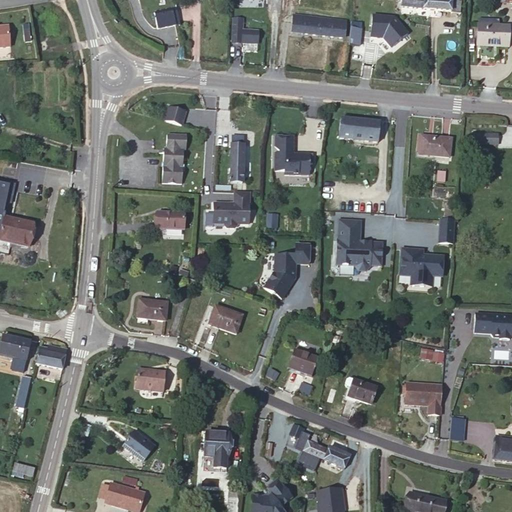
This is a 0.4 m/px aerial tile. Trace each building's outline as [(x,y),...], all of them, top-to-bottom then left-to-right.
[(334,0),(333,11),(338,12),(337,20),(345,21),(348,2),(348,0),(334,0)] [(354,0),(354,14),(361,15),(362,0),(354,0)] [(395,0),(394,14),(400,15),(401,7),(450,12),(450,14),(460,14),(461,2),(452,0),(451,2),(429,0),(395,0)] [(393,35),(400,35),(401,15),(369,13),(367,39),(393,41),(393,35)] [(343,39),(345,21),(337,20),(304,16),(299,16),(294,15),(292,33),(343,39)] [(231,44),(241,44),(242,20),(232,19),(231,44)] [(350,24),(348,46),(359,47),(360,31),(362,31),(362,24),(352,24),(350,24)] [(507,48),(508,27),(479,26),(478,46),(507,48)] [(8,27),(0,27),(0,48),(10,48),(8,27)] [(167,105),(162,120),(182,125),(186,110),(167,105)] [(379,123),(340,119),(338,140),(378,144),(379,123)] [(186,136),(167,135),(166,154),(163,154),(162,184),(181,185),(183,151),(185,150),(186,136)] [(497,135),(471,135),(470,145),(497,145),(497,135)] [(273,147),(279,152),(279,155),(274,155),(273,171),(284,171),(284,176),(308,176),(308,165),(312,165),(312,155),(298,154),(298,157),(293,157),(292,154),(294,136),(275,137),(273,147)] [(451,140),(420,137),(419,155),(449,158),(451,140)] [(231,142),(231,148),(229,240),(241,240),(243,148),(238,148),(238,142),(231,142)] [(445,206),(444,213),(444,214),(452,214),(453,207),(454,201),(450,201),(450,207),(445,206)] [(184,214),(157,213),(156,230),(184,231),(184,214)] [(0,234),(0,241),(10,244),(11,241),(29,245),(33,224),(4,218),(0,234)] [(454,221),(439,220),(437,244),(453,245),(454,221)] [(337,224),(336,256),(338,258),(338,266),(354,267),(354,268),(358,272),(365,272),(369,268),(369,266),(381,267),(382,244),(370,243),(370,247),(361,246),(360,243),(360,225),(337,224)] [(275,257),(274,274),(264,289),(281,301),(294,280),(295,265),(308,266),(309,247),(295,246),(295,258),(275,257)] [(423,251),(401,250),(399,277),(411,278),(410,286),(424,287),(425,277),(433,278),(442,278),(443,257),(437,257),(436,258),(423,257),(423,251)] [(433,278),(425,277),(424,287),(432,288),(433,278)] [(167,304),(138,301),(136,319),(165,322),(167,304)] [(242,316),(215,307),(208,326),(236,335),(242,316)] [(511,336),(511,314),(473,312),(471,335),(511,336)] [(335,328),(331,344),(337,345),(341,329),(335,328)] [(9,349),(11,339),(2,337),(0,344),(0,356),(11,359),(16,361),(18,351),(9,349)] [(31,343),(11,339),(9,349),(18,351),(16,361),(26,363),(31,343)] [(47,350),(39,348),(35,365),(62,370),(67,350),(48,346),(47,350)] [(294,351),(288,369),(310,377),(317,359),(294,351)] [(447,369),(459,370),(460,359),(448,358),(447,369)] [(26,363),(16,361),(12,366),(24,369),(26,363)] [(458,376),(459,370),(447,369),(445,385),(454,385),(455,376),(458,376)] [(147,374),(137,373),(135,390),(162,393),(164,373),(147,371),(147,374)] [(15,408),(23,410),(31,379),(23,377),(15,408)] [(345,388),(350,389),(353,381),(348,379),(346,380),(345,386),(345,388)] [(353,381),(350,389),(347,398),(371,406),(376,389),(353,381)] [(405,396),(405,405),(428,406),(428,415),(439,416),(441,398),(442,387),(406,383),(406,385),(405,396)] [(464,441),(465,419),(450,418),(448,440),(464,441)] [(303,431),(293,426),(289,435),(299,440),(303,431)] [(134,432),(122,447),(143,462),(154,448),(134,432)] [(205,434),(204,458),(205,458),(214,458),(226,459),(227,459),(229,436),(205,434)] [(493,461),(511,462),(511,438),(496,437),(493,461)] [(303,452),(327,462),(336,466),(343,469),(347,460),(307,443),(303,452)] [(214,458),(205,458),(204,468),(210,468),(210,470),(225,471),(225,469),(213,468),(214,458)] [(226,459),(214,458),(213,468),(225,469),(226,459)] [(26,475),(28,468),(15,465),(13,472),(26,475)] [(373,481),(361,476),(355,491),(367,497),(373,481)] [(249,494),(248,511),(284,511),(285,480),(267,480),(266,495),(249,494)] [(139,511),(144,494),(110,484),(104,504),(131,511),(139,511)] [(343,511),(343,488),(316,489),(315,511),(343,511)] [(410,494),(405,511),(442,511),(445,502),(410,494)] [(228,496),(226,511),(236,511),(238,497),(228,496)]
